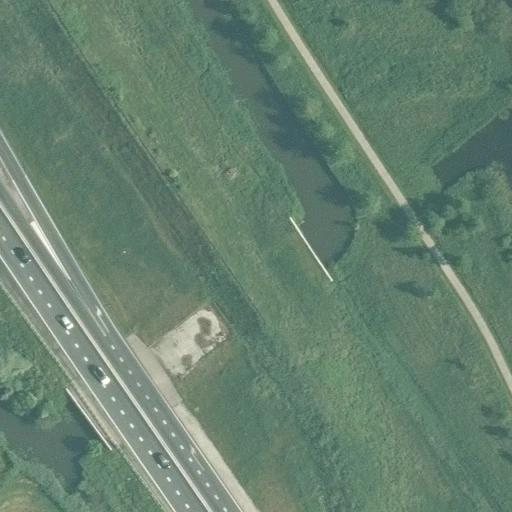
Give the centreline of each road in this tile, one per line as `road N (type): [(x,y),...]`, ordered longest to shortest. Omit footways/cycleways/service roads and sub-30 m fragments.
road 1 (trunk): [(0,221),(198,511)]
road 2 (trunk): [(99,336),(0,147)]
road 3 (trunk): [(221,511),(99,336)]
road 4 (trunk): [(99,336),(0,190)]
